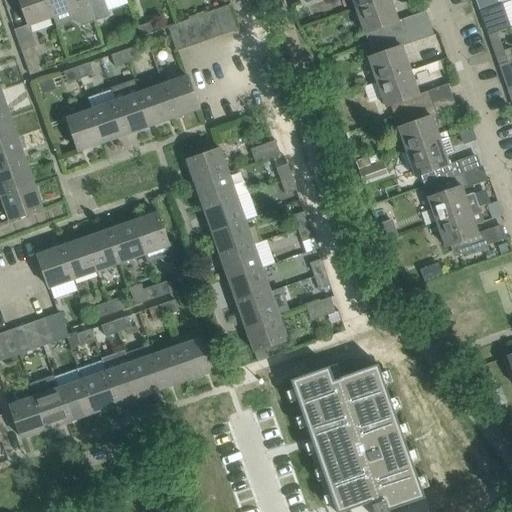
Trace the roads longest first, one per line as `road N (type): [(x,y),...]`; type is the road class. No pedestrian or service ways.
road 1 (residential): [(356,331),(240,0)]
road 2 (residential): [(511,214),(434,0)]
